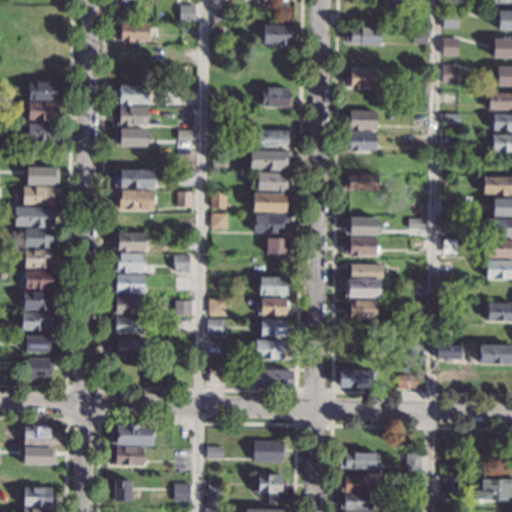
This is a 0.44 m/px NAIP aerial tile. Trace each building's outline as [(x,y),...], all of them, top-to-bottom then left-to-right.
[(192,21),(178,21),(179,4),(193,4),(192,21)] [(442,26),(442,9),(457,9),(457,26),(442,26)] [(511,9),(511,28),(496,28),(496,22),(493,22),(493,15),(496,15),(496,9),(511,9)] [(124,21),(110,21),(110,12),(124,12),(124,21)] [(228,24),(211,24),(211,12),(228,12),(228,24)] [(146,41),(120,42),(120,41),(116,41),(116,31),(118,31),(119,22),(147,22),(146,41)] [(225,35),(211,35),(211,26),(225,26),(225,35)] [(291,45),(261,45),(261,26),(292,26),(291,45)] [(378,45),(358,45),(358,43),(344,43),(344,27),(379,28),(378,45)] [(426,44),(411,44),(411,29),(426,30),(426,44)] [(442,54),(442,37),(457,37),(457,54),(442,54)] [(511,37),(511,57),(492,57),(492,48),(489,48),(489,42),(492,42),(492,37),(511,37)] [(441,82),(441,64),(456,64),(456,82),(441,82)] [(511,65),(511,84),(495,84),(495,78),(492,78),(492,71),(495,71),(495,65),(511,65)] [(374,87),(361,87),(361,89),(349,89),(349,87),(345,87),(345,76),(348,76),(348,69),(374,69),(374,87)] [(59,100),(27,100),(28,81),(60,82),(59,100)] [(145,105),(130,105),(130,106),(119,106),(119,104),(113,104),(114,92),(117,92),(117,86),(145,86),(145,105)] [(281,89),(287,89),(287,98),(290,98),(290,108),(259,108),(260,87),(281,87),(281,89)] [(511,109),(506,109),(506,110),(486,110),(486,93),(511,93),(511,109)] [(54,110),(59,111),(59,120),(26,120),(26,103),(54,103),(54,110)] [(145,108),(144,125),(130,125),(130,126),(118,126),(118,125),(114,125),(114,115),(117,115),(117,107),(145,108)] [(374,112),(374,129),(344,129),(344,118),(348,118),(348,111),(374,112)] [(457,125),(442,125),(443,113),(457,114),(457,125)] [(511,131),(490,131),(491,113),(511,113),(511,131)] [(54,132),(57,132),(57,141),(26,141),(26,124),(54,124),(54,132)] [(147,130),(158,130),(158,140),(147,140),(146,147),(115,146),(115,136),(119,136),(119,128),(147,128),(147,130)] [(176,129),(192,129),(193,140),(176,139),(176,129)] [(289,147),(276,147),(276,148),(252,148),(252,142),(256,142),(257,131),(290,131),(289,147)] [(373,149),(343,149),(343,132),(373,132),(373,149)] [(511,151),(485,151),(485,144),(490,144),(490,135),(511,135),(511,151)] [(289,160),(285,160),(284,170),(278,169),(278,171),(259,170),(259,169),(248,169),(248,151),(289,151),(289,160)] [(226,168),(210,168),(211,152),(218,152),(226,152),(226,168)] [(53,173),(56,173),(56,184),(26,183),(26,166),(53,166),(53,173)] [(152,188),(113,187),(113,170),(152,171),(152,188)] [(191,185),(174,185),(175,171),(191,171),(191,185)] [(285,181),(288,181),(288,191),(255,191),(255,173),(285,173),(285,181)] [(376,177),(378,177),(378,185),(376,185),(376,189),(343,189),(343,179),(346,180),(346,174),(376,174),(376,177)] [(511,196),(510,196),(510,195),(506,195),(506,196),(492,196),(493,194),(480,194),(480,188),(478,188),(478,182),(481,182),(481,177),(511,177),(511,196)] [(57,197),(56,197),(56,206),(21,206),(21,203),(19,203),(19,189),(21,189),(21,187),(57,188),(57,197)] [(151,195),(153,195),(153,202),(151,202),(151,210),(113,209),(113,190),(151,190),(151,195)] [(190,208),(174,208),(174,192),(190,192),(190,208)] [(224,208),(209,208),(209,193),(224,193),(224,208)] [(287,212),(251,212),(251,194),(288,195),(287,212)] [(491,215),(511,215),(511,197),(491,197),(491,215)] [(439,215),(453,216),(454,199),(440,198),(439,215)] [(56,216),(52,216),(52,227),(46,227),(46,228),(27,228),(27,226),(12,226),(12,207),(56,208),(56,216)] [(225,229),(209,229),(209,214),(225,214),(225,229)] [(287,224),(282,224),(282,233),(251,233),(251,214),(287,215),(287,224)] [(348,217),(375,217),(375,235),(348,234),(348,232),(344,233),(344,218),(347,218),(348,217)] [(406,218),(423,218),(423,228),(407,228),(406,218)] [(511,236),(484,236),(484,218),(511,218),(511,236)] [(55,248),(23,248),(23,229),(55,230),(55,248)] [(142,251),(127,251),(127,252),(111,251),(111,233),(142,233),(142,251)] [(374,245),(377,245),(377,253),(374,253),(374,256),(343,255),(343,244),(347,244),(347,236),(374,236),(374,245)] [(287,254),(263,254),(264,239),(287,239),(287,254)] [(455,240),(455,254),(440,254),(441,240),(455,240)] [(511,257),(483,257),(483,240),(511,240),(511,257)] [(50,259),(53,259),(53,268),(23,268),(23,262),(20,262),(20,253),(23,253),(23,250),(50,250),(50,259)] [(141,273),(136,273),(136,271),(127,271),(126,273),(112,272),(112,262),(116,262),(116,253),(141,254),(141,273)] [(187,272),(172,271),(172,255),(188,255),(187,272)] [(511,279),(484,279),(485,260),(511,260),(511,279)] [(380,270),(386,270),(386,278),(348,277),(348,264),(380,265),(380,270)] [(50,279),(53,279),(53,288),(50,287),(50,290),(23,289),(24,271),(50,271),(50,279)] [(142,276),(141,293),(110,293),(110,282),(114,282),(114,275),(142,276)] [(188,291),(173,291),(174,276),(188,276),(188,291)] [(284,283),(287,283),(287,296),(282,296),(282,297),(271,297),(271,295),(257,295),(258,278),(284,278),(284,283)] [(377,298),(343,297),(344,279),(378,280),(377,298)] [(50,301),(53,301),(53,310),(22,310),(22,292),(50,293),(50,301)] [(142,314),(110,314),(110,304),(114,304),(114,296),(142,296),(142,314)] [(224,300),(227,300),(227,305),(223,305),(223,315),(206,315),(206,299),(224,299),(224,300)] [(284,307),(288,307),(288,315),(284,315),(284,316),(259,316),(259,310),(254,310),(254,304),(259,305),(259,299),(284,299),(284,307)] [(375,305),(377,305),(377,311),(374,311),(374,318),(344,318),(344,309),(348,309),(348,300),(375,300),(375,305)] [(422,313),(405,313),(406,302),(422,302),(422,313)] [(511,304),(511,322),(486,322),(486,303),(511,304)] [(50,328),(42,328),(42,330),(20,330),(20,313),(51,313),(50,328)] [(141,334),(110,334),(111,323),(113,323),(113,317),(141,317),(141,334)] [(189,333),(175,333),(175,318),(189,318),(189,333)] [(221,335),(206,334),(206,319),(221,320),(221,335)] [(284,328),(288,328),(287,336),(258,336),(258,332),(252,332),(252,326),(259,326),(259,320),(284,321),(284,328)] [(50,337),(53,337),(53,345),(49,345),(48,352),(23,351),(23,345),(22,345),(22,341),(24,341),(24,335),(50,336),(50,337)] [(141,356),(129,356),(129,358),(117,358),(117,356),(114,356),(114,338),(141,338),(141,356)] [(282,349),(285,349),(285,358),(282,358),(282,360),(253,359),(253,340),(282,341),(282,349)] [(459,346),(462,346),(462,354),(458,353),(457,359),(449,359),(449,362),(443,361),(443,359),(435,359),(436,344),(459,344),(459,346)] [(511,363),(477,363),(477,346),(511,346),(511,363)] [(51,369),(49,369),(49,378),(25,378),(26,368),(24,368),(24,365),(26,365),(26,357),(52,358),(51,369)] [(291,388),(249,387),(249,370),(291,370),(291,388)] [(375,379),(369,379),(369,388),(336,387),(337,370),(375,370),(375,379)] [(421,389),(396,388),(396,387),(396,374),(421,375),(421,389)] [(138,426),(150,426),(150,444),(109,443),(109,435),(114,435),(114,426),(121,426),(121,425),(138,425),(138,426)] [(48,434),(54,434),(54,446),(22,445),(22,427),(48,427),(48,434)] [(280,463),(251,462),(251,441),(281,442),(280,463)] [(51,455),(54,455),(54,465),(22,465),(22,447),(51,448),(51,455)] [(141,457),(143,457),(143,464),(141,464),(141,466),(112,466),(112,464),(108,464),(108,448),(113,448),(113,447),(141,447),(141,457)] [(221,459),(204,459),(204,447),(221,447),(221,459)] [(376,469),(361,469),(361,470),(353,470),(353,469),(337,468),(337,459),(343,459),(343,452),(377,453),(376,469)] [(419,473),(404,472),(404,453),(419,454),(419,473)] [(119,479),(131,479),(130,501),(112,501),(112,492),(108,492),(108,474),(119,474),(119,479)] [(280,482),(284,482),(284,494),(279,494),(278,504),(266,504),(266,493),(250,492),(251,485),(255,485),(256,475),(280,475),(280,482)] [(371,492),(339,492),(339,484),(342,484),(342,477),(372,477),(371,492)] [(455,497),(437,496),(437,478),(456,479),(455,497)] [(511,500),(479,500),(474,499),(474,490),(479,490),(479,479),(511,479),(511,500)] [(188,502),(171,502),(171,483),(189,484),(188,502)] [(221,508),(206,507),(206,486),(222,486),(221,508)] [(50,496),(53,496),(53,506),(21,505),(21,488),(50,488),(50,496)] [(371,510),(338,509),(339,501),(342,501),(342,495),(371,495),(371,510)]
